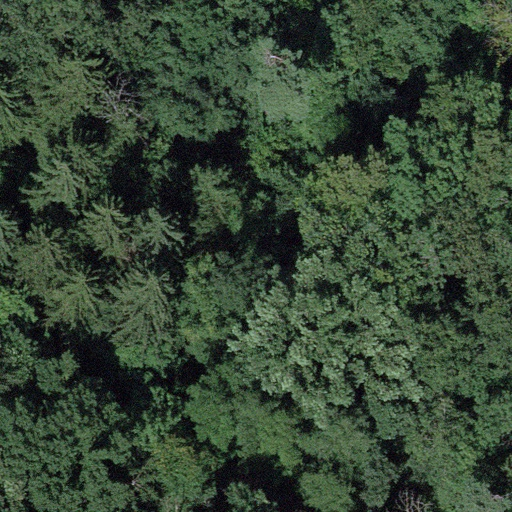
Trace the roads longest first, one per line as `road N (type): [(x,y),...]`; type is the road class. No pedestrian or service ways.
road 1 (track): [(292,511),(0,331)]
road 2 (track): [(0,508),(108,400)]
